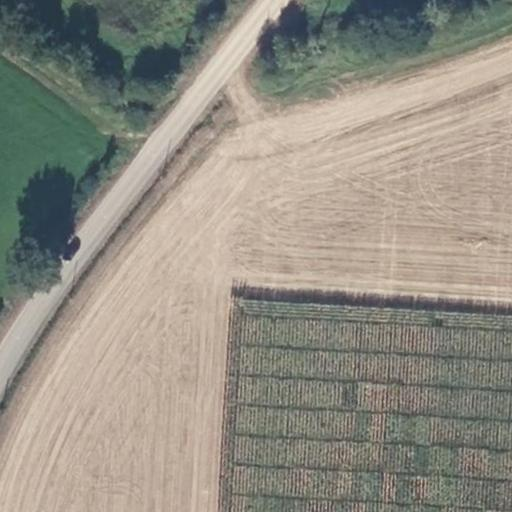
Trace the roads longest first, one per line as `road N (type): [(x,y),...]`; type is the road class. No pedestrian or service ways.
road 1 (tertiary): [(0,372),(163,142),(278,0)]
road 2 (track): [(163,142),(0,35)]
